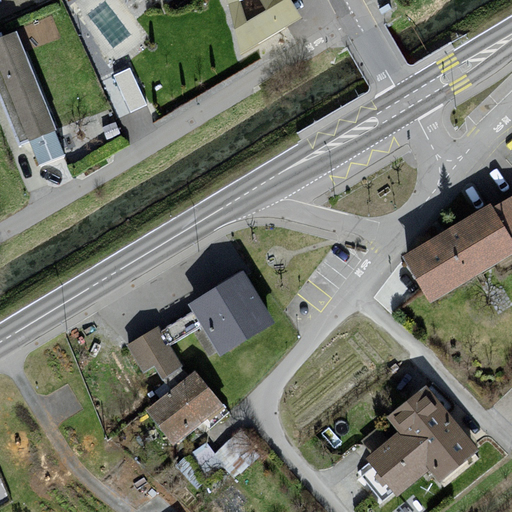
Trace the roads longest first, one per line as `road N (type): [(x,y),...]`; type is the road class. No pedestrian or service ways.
road 1 (secondary): [(0,341),(404,100)]
road 2 (residential): [(438,169),(396,236),(271,393),(271,429),(337,511)]
road 3 (residential): [(0,232),(355,21)]
road 4 (unknown): [(4,338),(66,449),(125,511)]
road 5 (secondary): [(404,100),(511,32)]
